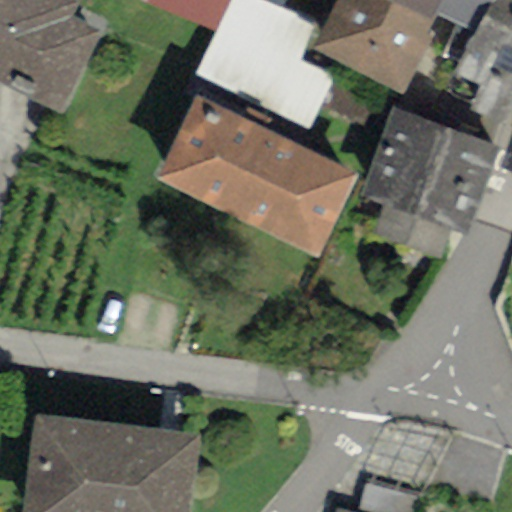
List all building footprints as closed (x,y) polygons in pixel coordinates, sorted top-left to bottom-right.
[(81,3),(73,0),(0,0),(0,85),(60,114),(99,33),(73,20),(81,3)] [(129,0),(213,34),(229,0),(129,0)] [(278,10),(257,0),(229,0),(213,34),(194,75),(311,131),(336,80),(296,61),(313,26),(278,10)] [(257,0),(278,10),(283,0),(257,0)] [(401,92),(434,23),(386,0),(334,0),(312,50),(401,92)] [(386,0),(434,23),(438,15),(444,0),(386,0)] [(490,0),(444,0),(438,15),(475,35),(483,18),(490,0)] [(511,0),(490,0),(483,18),(511,30),(511,0)] [(511,104),(511,30),(483,18),(475,35),(457,74),(479,84),(469,107),(503,123),(511,104)] [(356,173),(195,96),(154,180),(315,257),(356,173)] [(499,148),(392,108),(359,196),(384,205),(373,232),(437,256),(448,228),(466,235),(499,148)] [(188,511),(198,437),(33,415),(19,511),(188,511)] [(363,485),(356,511),(411,511),(415,497),(363,485)]
